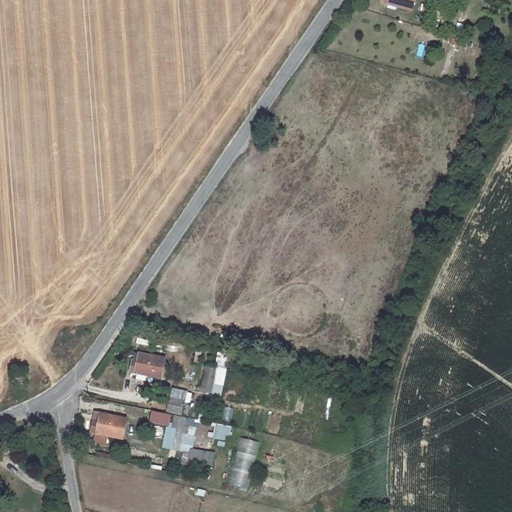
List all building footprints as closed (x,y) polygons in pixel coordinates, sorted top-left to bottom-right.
[(380,0),(379,3),(410,11),(412,0),(380,0)] [(138,337),(137,343),(147,345),(149,340),(138,337)] [(196,349),(194,361),(201,362),(203,350),(196,349)] [(163,357),(137,352),(133,372),(158,377),(163,357)] [(218,367),(203,364),(197,388),(213,392),(218,367)] [(222,419),(230,421),(234,408),(225,406),(222,419)] [(120,438),(125,418),(98,412),(96,421),(91,419),(89,431),(120,438)] [(184,417),(172,415),(165,449),(177,451),(184,417)] [(228,440),(230,425),(216,423),(213,438),(228,440)] [(238,437),(229,484),(249,488),(258,441),(238,437)]
